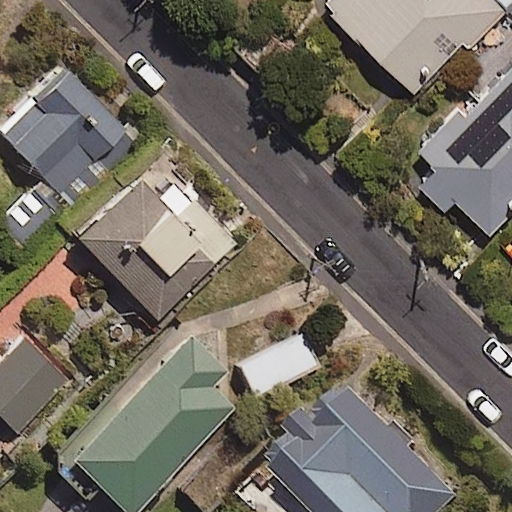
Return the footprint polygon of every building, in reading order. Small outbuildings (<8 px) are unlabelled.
[(324,0),(409,84),(489,3),(486,0),(324,0)] [(511,59),(465,107),(456,99),(413,143),(429,160),(409,180),(436,207),(447,195),(485,232),(511,204),(511,59)] [(116,131),(51,65),(0,115),(0,136),(55,192),(116,131)] [(61,230),(146,315),(224,238),(180,193),(161,211),(121,171),(61,230)] [(58,217),(27,186),(0,213),(0,215),(30,246),(58,217)] [(218,368),(177,327),(54,449),(115,511),(119,511),(228,404),(205,380),(218,368)] [(312,364),(295,331),(232,364),(249,397),(312,364)] [(61,380),(19,337),(0,355),(0,419),(10,430),(61,380)] [(443,511),(456,500),(351,395),(271,475),(308,511),(443,511)]
